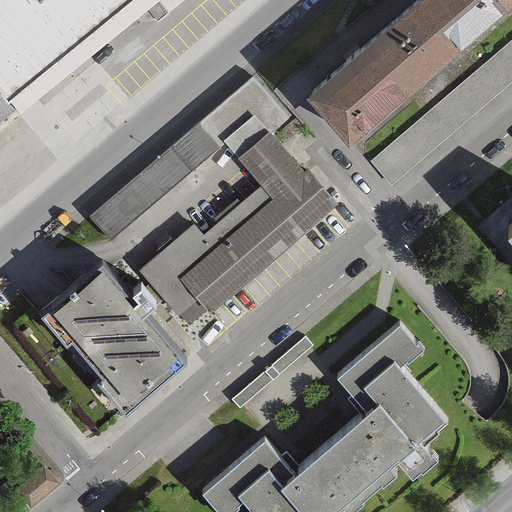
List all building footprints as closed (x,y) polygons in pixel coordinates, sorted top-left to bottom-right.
[(0,0),(0,86),(10,99),(131,0),(0,0)] [(131,0),(10,99),(17,109),(151,0),(131,0)] [(505,0),(405,0),(347,50),(306,86),(348,135),(505,0)] [(511,37),(371,157),(392,181),(511,78),(511,37)] [(252,71),(89,211),(112,238),(228,138),(239,152),(270,126),(287,111),(252,71)] [(0,86),(0,106),(10,99),(0,86)] [(203,228),(194,217),(139,263),(190,323),(210,306),(338,199),(308,163),(304,167),(270,126),(239,152),(262,179),(203,228)] [(126,407),(187,357),(146,307),(158,297),(142,277),(132,285),(138,292),(133,297),(103,260),(44,309),(67,337),(73,332),(106,372),(101,377),(126,407)] [(282,455),(264,434),(203,486),(225,511),(246,494),(261,511),(338,511),(331,504),(343,494),(350,502),(393,464),(386,457),(398,446),(413,463),(420,456),(424,461),(437,450),(425,436),(449,414),(400,358),(408,351),(410,355),(425,342),(400,313),(335,369),(356,392),(364,402),(291,464),(282,455)] [(304,333),(232,397),(241,407),(313,343),(304,333)] [(59,479),(44,462),(22,481),(15,486),(30,503),(59,479)]
